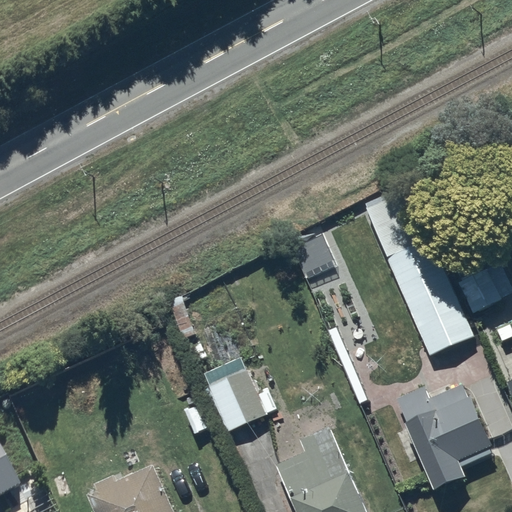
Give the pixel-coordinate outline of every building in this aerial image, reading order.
[(409,182),(366,202),(433,353),(476,334),(409,182)] [(338,262),(318,221),(289,235),(309,276),(338,262)] [(493,304),(477,311),(491,347),(508,340),(493,304)] [(511,344),(496,350),(508,382),(511,380),(511,344)] [(269,411),(243,354),(208,369),(214,383),(206,386),(225,429),(231,426),(232,428),(269,411)] [(428,382),(399,394),(437,483),(469,470),(465,461),(495,449),(467,382),(434,396),(428,382)] [(373,511),(332,423),(303,437),(308,448),(279,462),(302,511),(373,511)] [(0,441),(0,494),(22,484),(0,441)] [(99,485),(89,489),(99,511),(179,511),(157,460),(119,476),(117,471),(97,480),(99,485)]
